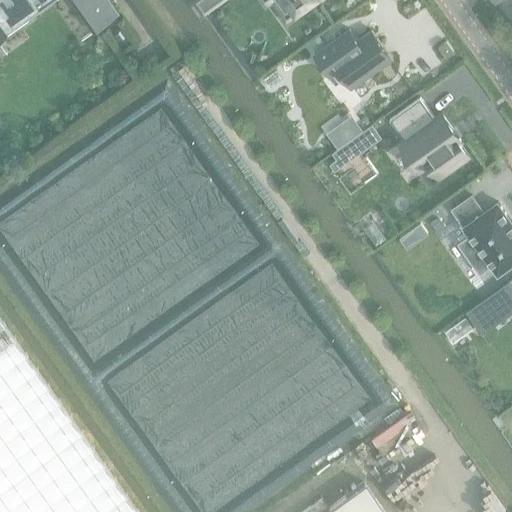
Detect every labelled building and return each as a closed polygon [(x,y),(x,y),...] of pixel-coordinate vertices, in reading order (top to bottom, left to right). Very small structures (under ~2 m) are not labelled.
[(0,0),(0,36),(52,0),(69,0),(92,32),(118,14),(107,0),(0,0)] [(195,0),(204,12),(220,0),(195,0)] [(266,0),(268,3),(272,0),(287,0),(296,12),(299,10),(301,11),(313,3),(311,1),(312,0),(266,0)] [(348,28),(312,54),(328,76),(337,69),(350,87),(391,58),(370,30),(356,40),(348,28)] [(123,29),(115,35),(124,47),(132,41),(123,29)] [(445,41),(437,47),(445,57),(453,51),(445,41)] [(283,80),(276,70),(264,78),(271,88),(283,80)] [(420,97),(390,119),(405,140),(401,142),(413,158),(424,149),(431,158),(429,160),(430,162),(440,176),(469,155),(459,142),(461,140),(459,138),(456,140),(450,131),(453,129),(442,113),(435,117),(420,97)] [(337,158),(330,163),(334,169),(341,164),(380,136),(372,124),(332,152),(337,158)] [(472,195),(453,208),(464,225),(463,226),(470,235),(459,243),(480,272),(491,264),(498,274),(511,263),(511,220),(498,201),(484,211),(472,195)] [(374,221),(364,228),(376,244),(376,245),(386,238),(374,221)] [(421,222),(400,237),(407,248),(428,233),(421,222)] [(511,284),(509,280),(467,310),(483,333),(511,311),(511,284)] [(453,342),(474,327),(466,316),(445,331),(453,342)] [(0,511),(128,511),(63,420),(0,331),(0,511)] [(372,433),(381,448),(422,427),(414,411),(372,433)] [(456,433),(431,452),(473,508),(498,489),(456,433)] [(440,511),(432,496),(442,490),(429,466),(391,487),(404,511),(440,511)] [(384,511),(363,482),(320,511),(384,511)]
